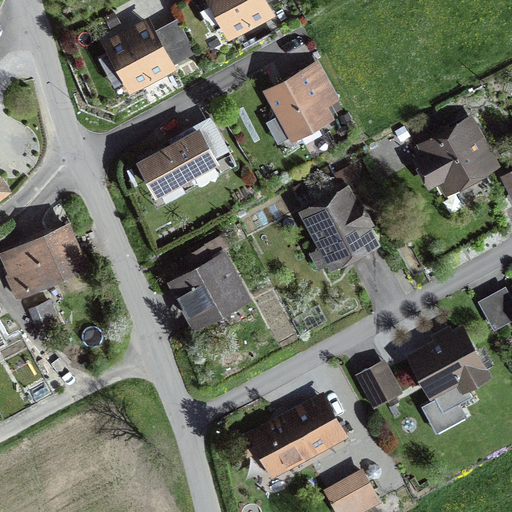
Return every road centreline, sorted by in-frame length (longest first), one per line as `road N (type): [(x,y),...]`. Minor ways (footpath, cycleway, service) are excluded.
road 1 (residential): [(181,421),(511,246)]
road 2 (tertiary): [(80,158),(181,421)]
road 3 (residential): [(80,158),(300,35)]
road 4 (track): [(0,436),(158,350)]
road 5 (tertiary): [(26,0),(74,144)]
